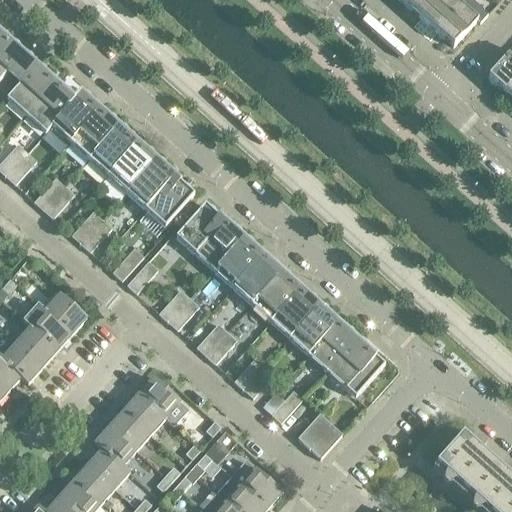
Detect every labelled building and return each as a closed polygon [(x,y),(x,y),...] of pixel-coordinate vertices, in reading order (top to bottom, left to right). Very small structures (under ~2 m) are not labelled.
[(409,0),(404,6),(420,20),(438,0),(409,0)] [(452,0),(438,0),(420,20),(436,35),(461,7),(452,0)] [(478,19),(486,14),(475,0),(467,0),(466,1),(478,19)] [(461,7),(436,35),(453,50),(478,22),(461,7)] [(3,40),(0,43),(0,82),(24,56),(21,53),(21,50),(19,48),(17,46),(14,47),(11,44),(9,45),(3,40)] [(511,53),(487,81),(504,96),(511,86),(511,53)] [(37,67),(6,102),(26,119),(55,86),(49,81),(50,79),(47,77),(47,74),(46,71),(43,70),(40,70),(37,67)] [(55,86),(26,119),(44,136),(82,95),(81,94),(75,101),(73,100),(73,97),(71,94),(69,93),(66,93),(63,90),(61,92),(55,86)] [(82,95),(44,136),(45,137),(51,129),(70,146),(99,113),(93,108),(94,106),(91,103),(91,100),(90,98),(87,97),(84,97),(82,95)] [(99,113),(70,146),(88,163),(119,128),(117,126),(117,123),(115,121),(113,120),(110,120),(107,117),(106,119),(99,113)] [(119,128),(88,163),(107,180),(137,147),(131,141),(132,140),(129,137),(129,134),(127,132),(125,130),(122,131),(119,128)] [(137,147),(107,180),(126,197),(157,162),(155,160),(155,157),(153,155),(151,153),(147,154),(144,151),(143,152),(137,147)] [(17,148),(0,167),(0,176),(5,181),(27,156),(17,148)] [(27,156),(5,181),(15,189),(36,165),(27,156)] [(157,162),(126,197),(145,213),(174,181),(168,175),(169,173),(166,171),(166,168),(165,166),(162,164),(159,164),(157,162)] [(174,181),(145,213),(164,231),(195,196),(192,194),(192,191),(190,189),(188,187),(185,187),(182,185),(181,186),(174,181)] [(43,214),(64,190),(55,182),(33,206),(43,214)] [(43,214),(52,223),(74,199),(64,190),(43,214)] [(175,240),(195,258),(223,227),(217,221),(218,220),(215,217),(215,214),(213,212),(211,210),(208,210),(205,208),(175,240)] [(93,215),(71,240),(80,248),(102,224),(93,215)] [(102,224),(80,248),(90,256),(111,232),(102,224)] [(223,227),(195,258),(213,275),(243,242),(241,240),(240,237),(239,235),(236,233),(233,233),(230,231),(229,232),(223,227)] [(243,242),(213,275),(232,292),(260,260),(254,255),(255,253),(252,251),(252,248),(251,245),(248,244),(245,244),(243,242)] [(134,252),(112,276),(122,285),(143,261),(134,252)] [(30,260),(21,270),(28,276),(37,266),(30,260)] [(260,260),(232,292),(251,309),(281,276),(278,274),(278,271),(276,269),(274,267),(271,267),(268,264),(267,266),(260,260)] [(158,274),(148,265),(127,289),(136,298),(158,274)] [(281,276),(251,309),(270,326),(298,294),(292,289),(293,287),(290,285),(290,282),(289,279),(286,278),(283,278),(281,276)] [(9,283),(1,293),(7,299),(16,289),(9,283)] [(180,294),(158,318),(168,326),(189,302),(180,294)] [(298,294),(270,326),(289,343),(318,310),(316,308),(316,305),(314,303),(312,301),(309,301),(306,299),(304,300),(298,294)] [(60,298),(45,314),(72,339),(86,322),(60,298)] [(189,302),(168,326),(177,335),(199,310),(189,302)] [(72,339),(45,314),(38,308),(23,324),(30,331),(57,355),(72,339)] [(318,310),(289,343),(308,359),(336,328),(330,322),(331,321),(328,318),(328,315),(326,313),(324,312),(321,312),(318,310)] [(218,327),(196,352),(205,360),(227,336),(218,327)] [(336,328),(308,359),(327,376),(356,343),(354,341),(353,338),(352,336),(349,335),(346,335),(343,332),(342,334),(336,328)] [(57,355),(30,331),(16,347),(43,371),(57,355)] [(227,336),(205,360),(215,368),(237,344),(227,336)] [(43,371),(16,347),(9,340),(0,349),(0,361),(28,387),(43,371)] [(356,343),(327,376),(354,401),(382,370),(367,356),(368,355),(365,352),(365,349),(364,347),(361,345),(358,346),(356,343)] [(28,387),(0,361),(0,390),(7,396),(20,381),(27,388),(28,387)] [(255,361),(234,385),(243,394),(265,370),(255,361)] [(265,370),(243,394),(253,402),(274,378),(265,370)] [(153,382),(138,398),(165,422),(180,406),(153,382)] [(293,395),(271,419),(281,427),(302,403),(293,395)] [(165,422),(138,398),(124,414),(150,438),(165,422)] [(150,438),(124,414),(109,430),(136,454),(150,438)] [(319,418),(298,443),(320,463),(342,439),(319,418)] [(205,435),(212,441),(220,431),(214,425),(205,435)] [(136,454),(109,430),(95,447),(129,477),(129,476),(122,470),(136,454)] [(217,445),(205,458),(211,464),(216,468),(226,457),(226,448),(232,441),(225,435),(217,445)] [(511,511),(511,483),(511,482),(462,439),(435,469),(484,511),(511,511)] [(129,477),(95,447),(94,447),(101,454),(87,469),(114,493),(129,477)] [(191,463),(200,454),(193,448),(185,457),(191,463)] [(211,464),(205,458),(196,467),(203,473),(211,464)] [(245,464),(230,481),(265,511),(267,511),(281,496),(265,481),(270,476),(260,467),(254,473),(245,464)] [(114,493),(87,469),(73,485),(100,509),(114,493)] [(171,486),(179,477),(173,471),(164,480),(171,486)] [(171,486),(164,480),(156,490),(162,496),(171,486)] [(176,490),(182,496),(191,487),(184,481),(176,490)] [(265,511),(230,481),(216,497),(232,511),(265,511)] [(97,511),(100,509),(73,485),(58,501),(70,511),(97,511)] [(176,490),(167,500),(174,506),(182,496),(176,490)] [(232,511),(216,497),(202,511),(232,511)] [(70,511),(58,501),(48,511),(39,511),(38,510),(37,511),(38,511),(70,511)] [(147,511),(151,509),(144,503),(135,511),(147,511)]
